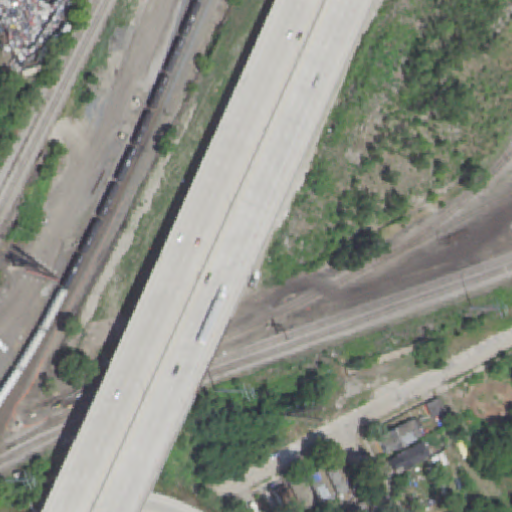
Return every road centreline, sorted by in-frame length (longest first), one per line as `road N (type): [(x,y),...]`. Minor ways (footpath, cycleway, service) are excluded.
road 1 (motorway): [(109,511),(346,0)]
road 2 (motorway): [(291,0),(56,511)]
road 3 (residential): [(511,336),(226,494)]
